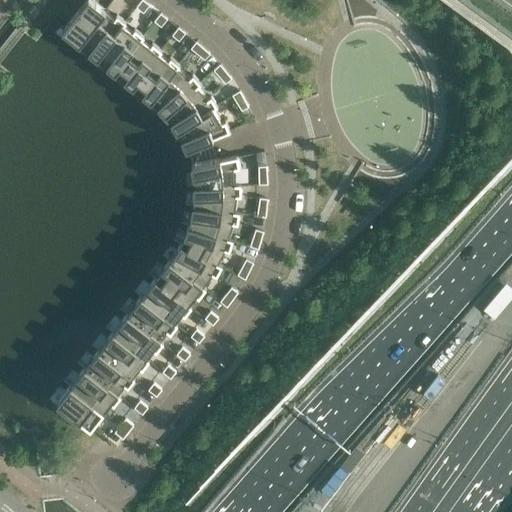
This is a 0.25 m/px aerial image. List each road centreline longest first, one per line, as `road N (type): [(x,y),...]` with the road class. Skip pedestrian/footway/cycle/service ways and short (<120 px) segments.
road 1 (residential): [(176,0),(233,50),(270,109),(283,160),(283,225),(252,300),(110,480)]
road 2 (primary): [(511,233),(265,511)]
road 3 (primary): [(418,511),(511,381)]
